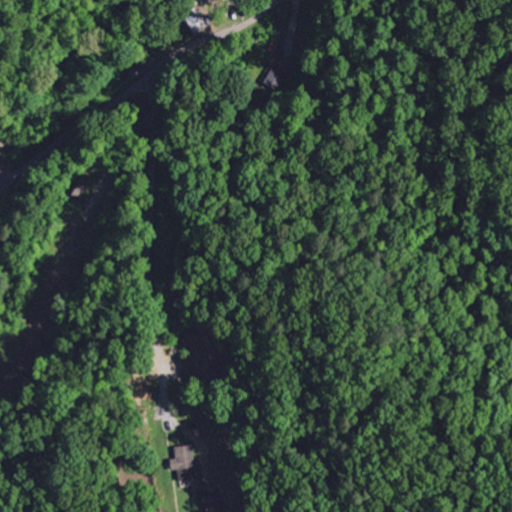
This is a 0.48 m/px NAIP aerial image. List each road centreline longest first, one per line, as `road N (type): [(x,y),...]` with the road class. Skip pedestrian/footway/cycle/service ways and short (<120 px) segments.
road 1 (residential): [(171,56),(161,212),(307,336),(428,325)]
road 2 (residential): [(0,192),(165,60),(270,0)]
road 3 (residential): [(26,168),(93,458)]
